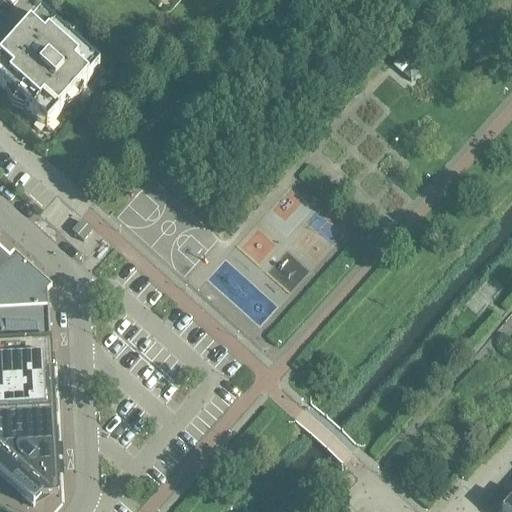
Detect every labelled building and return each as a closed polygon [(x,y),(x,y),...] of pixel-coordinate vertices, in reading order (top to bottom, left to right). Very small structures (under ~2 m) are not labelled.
[(40,17),(38,20),(0,62),(0,87),(46,129),(99,70),(40,17)] [(92,232),(81,222),(72,232),(83,242),(92,232)] [(0,312),(48,310),(47,293),(52,287),(0,241),(0,312)] [(0,312),(0,343),(50,342),(48,310),(0,312)] [(50,342),(0,343),(0,413),(53,410),(50,342)] [(53,410),(0,413),(0,478),(32,507),(41,497),(57,496),(53,410)] [(511,511),(511,501),(502,511),(511,511)]
